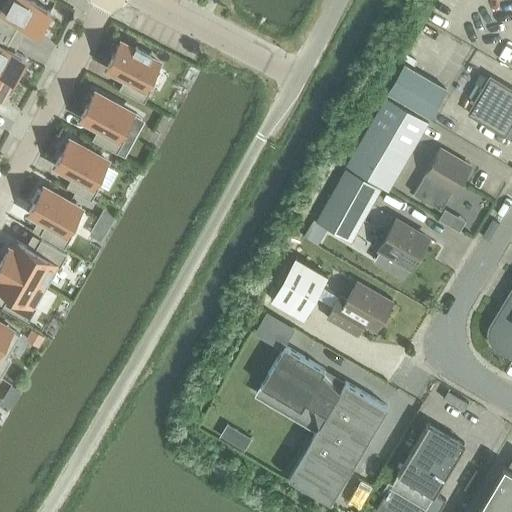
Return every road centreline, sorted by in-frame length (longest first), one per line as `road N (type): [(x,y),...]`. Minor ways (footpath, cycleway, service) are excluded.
road 1 (unclassified): [(46,511),(295,79)]
road 2 (unclassified): [(511,208),(448,317),(446,346),(465,370),(511,399)]
road 3 (residential): [(107,0),(0,194)]
road 4 (residential): [(295,79),(133,0)]
